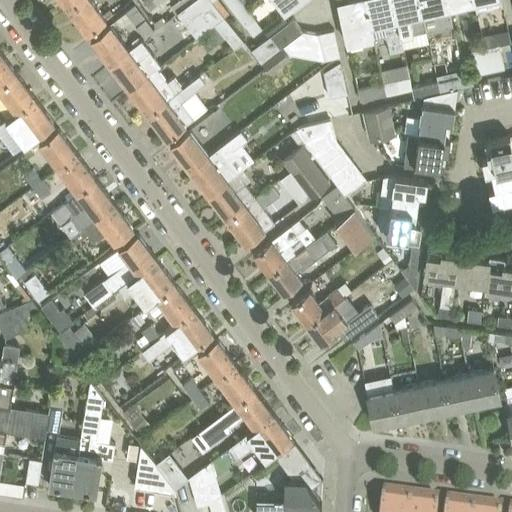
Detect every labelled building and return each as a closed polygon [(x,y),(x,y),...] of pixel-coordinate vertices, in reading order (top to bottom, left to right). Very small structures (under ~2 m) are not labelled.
[(106,18),(92,0),(77,0),(68,7),(87,33),(106,18)] [(179,9),(171,15),(177,23),(173,26),(186,44),(216,22),(216,23),(225,16),(212,0),(192,0),(180,10),(179,9)] [(176,0),(174,2),(179,9),(180,10),(192,0),(176,0)] [(242,0),(225,0),(237,14),(247,6),(242,0)] [(276,0),(285,10),(298,0),(276,0)] [(337,0),(342,19),(348,44),(374,38),(371,24),(370,24),(364,0),(337,0)] [(364,0),(370,24),(371,24),(374,38),(385,35),(389,52),(404,49),(400,34),(397,18),(392,0),(364,0)] [(392,0),(397,18),(400,34),(426,28),(425,24),(419,0),(392,0)] [(447,0),(419,0),(425,24),(437,22),(438,26),(452,23),(448,6),(447,0)] [(501,0),(474,0),(473,1),(475,9),(488,6),(489,8),(503,5),(501,0)] [(154,29),(134,3),(117,17),(121,23),(129,17),(145,37),(154,29)] [(247,6),(237,14),(245,25),(255,17),(247,6)] [(243,40),(225,16),(216,23),(234,47),(243,40)] [(282,46),(283,45),(303,30),(294,17),(251,49),(261,62),(262,61),(261,61),(282,46)] [(91,38),(110,63),(129,48),(110,23),(91,38)] [(318,33),(323,57),(324,60),(340,56),(334,29),(318,33)] [(318,33),(303,30),(283,45),(289,52),(323,57),(318,33)] [(471,50),(471,54),(473,61),(502,55),(499,44),(471,50)] [(282,46),(261,61),(262,61),(270,72),(290,57),(282,46)] [(158,67),(156,65),(147,72),(129,48),(110,63),(129,88),(158,67)] [(0,84),(17,72),(0,50),(0,84)] [(505,67),(502,55),(473,61),(476,73),(505,67)] [(340,59),(327,62),(334,94),(339,114),(352,111),(347,91),(340,59)] [(450,60),(434,64),(437,79),(437,78),(440,91),(457,87),(462,86),(458,69),(452,70),(450,60)] [(129,88),(148,113),(183,87),(173,74),(167,79),(158,67),(129,88)] [(0,89),(15,110),(3,119),(4,121),(35,97),(17,72),(0,84),(0,89)] [(201,74),(183,87),(148,113),(167,138),(183,126),(194,117),(181,99),(205,80),(201,74)] [(397,77),(383,80),(386,93),(400,89),(397,77)] [(424,82),(426,94),(426,95),(440,91),(437,78),(437,79),(424,82)] [(356,87),(359,99),(386,93),(383,80),(356,87)] [(295,87),(286,93),(294,104),(305,119),(333,112),(332,106),(312,111),(295,87)] [(425,103),(423,102),(419,132),(444,137),(447,121),(453,122),(457,87),(440,91),(426,95),(425,103)] [(35,97),(4,121),(24,146),(55,122),(35,97)] [(364,110),(367,122),(391,116),(389,104),(364,110)] [(394,128),(391,116),(367,122),(370,134),(394,128)] [(295,128),(296,130),(305,141),(331,130),(332,129),(329,118),(308,123),(301,125),(295,128)] [(39,141),(58,166),(77,152),(58,127),(39,141)] [(190,168),(209,153),(190,128),(170,143),(190,168)] [(290,169),(311,154),(313,153),(305,141),(296,130),(293,131),(291,133),(295,139),(299,144),(281,157),(290,169)] [(335,140),(331,130),(305,141),(313,153),(315,155),(335,140)] [(451,138),(444,137),(419,132),(414,165),(440,169),(442,152),(449,153),(451,138)] [(485,173),(492,172),(511,167),(511,143),(510,135),(485,140),(488,157),(482,159),(485,173)] [(315,155),(322,165),(343,150),(335,140),(315,155)] [(237,172),(217,146),(209,153),(190,168),(208,193),(237,172)] [(350,159),(343,150),(322,165),(329,175),(350,159)] [(96,178),(77,152),(58,166),(77,192),(96,178)] [(330,181),(311,154),(290,169),(279,176),(298,202),(309,194),(310,195),(330,181)] [(329,175),(332,179),(333,179),(337,184),(357,169),(350,159),(329,175)] [(33,166),(23,174),(32,186),(42,179),(33,166)] [(511,199),(511,167),(492,172),(495,188),(489,189),(492,204),(511,199)] [(365,179),(357,169),(337,184),(345,195),(365,179)] [(227,218),(255,196),(237,172),(208,193),(227,218)] [(395,175),(391,206),(417,210),(419,193),(426,194),(428,179),(395,175)] [(56,245),(70,235),(71,236),(115,202),(96,178),(77,192),(65,201),(71,210),(77,212),(87,204),(91,209),(74,222),(69,216),(60,223),(61,225),(49,234),(56,245)] [(42,179),(32,186),(41,199),(51,191),(42,179)] [(355,208),(345,195),(337,184),(321,195),(340,219),(340,220),(355,208)] [(262,231),(275,221),(255,196),(227,218),(246,243),(262,231)] [(88,232),(94,241),(107,231),(115,242),(134,227),(115,202),(71,236),(75,242),(88,232)] [(376,225),(380,228),(388,229),(387,238),(399,239),(419,242),(421,227),(415,226),(417,210),(391,206),(379,204),(376,225)] [(354,247),(373,232),(355,208),(340,220),(340,219),(335,223),(354,247)] [(297,233),(290,225),(253,253),(269,273),(287,259),(327,230),(326,228),(315,237),(308,228),(300,230),(297,233)] [(284,293),(302,279),(295,270),(300,266),(302,269),(336,242),(327,230),(287,259),(269,273),(284,293)] [(99,300),(118,286),(157,257),(138,232),(119,246),(128,259),(102,279),(105,283),(93,292),(99,300)] [(439,304),(451,305),(455,280),(459,254),(458,254),(442,252),(443,245),(428,243),(424,275),(442,278),(439,304)] [(410,245),(406,275),(415,286),(417,286),(422,247),(410,245)] [(384,246),(376,251),(385,263),(392,257),(384,246)] [(490,258),(489,258),(473,256),(474,249),(459,247),(458,254),(459,254),(455,280),(486,284),(490,258)] [(5,260),(16,273),(25,265),(14,252),(5,260)] [(490,258),(486,284),(485,288),(511,291),(511,265),(504,264),(505,258),(490,256),(489,258),(490,258)] [(146,305),(157,297),(176,283),(157,257),(118,286),(125,296),(134,289),(146,305)] [(49,291),(35,271),(24,280),(38,299),(49,291)] [(52,298),(45,303),(51,311),(86,285),(80,276),(52,297),(52,298)] [(21,300),(0,309),(0,325),(24,316),(23,315),(38,308),(34,300),(20,282),(15,284),(24,296),(20,298),(21,300)] [(176,283),(157,297),(176,321),(194,307),(176,283)] [(309,289),(291,303),(307,323),(334,303),(345,295),(338,286),(318,301),(309,289)] [(334,303),(307,323),(322,343),(340,330),(346,338),(378,314),(369,302),(357,311),(345,295),(334,303)] [(411,298),(399,307),(404,314),(416,305),(411,298)] [(57,331),(68,323),(73,319),(63,305),(49,316),(59,329),(57,331)] [(469,319),(479,320),(481,307),(472,306),(469,319)] [(143,347),(141,349),(149,359),(173,340),(174,342),(184,354),(184,355),(213,333),(194,307),(176,321),(159,335),(150,342),(143,347)] [(404,314),(399,307),(383,319),(386,322),(392,318),(394,322),(396,328),(400,326),(402,341),(409,340),(404,314)] [(496,322),(511,325),(511,319),(511,316),(497,313),(496,322)] [(0,325),(0,326),(5,337),(29,325),(24,316),(0,325)] [(83,321),(73,329),(68,323),(57,331),(55,332),(75,359),(98,342),(83,321)] [(380,321),(369,329),(353,340),(358,348),(374,337),(383,335),(380,321)] [(144,334),(150,342),(159,334),(149,322),(140,329),(144,334)] [(460,335),(461,327),(434,323),(434,332),(460,335)] [(473,346),(475,329),(461,327),(460,335),(462,345),(473,346)] [(144,334),(137,340),(143,347),(150,342),(144,334)] [(198,351),(217,376),(236,362),(217,337),(198,351)] [(2,358),(0,357),(0,380),(13,383),(19,345),(4,343),(2,358)] [(217,376),(236,401),(255,387),(236,362),(217,376)] [(501,397),(494,367),(469,372),(475,403),(501,397)] [(475,403),(469,372),(444,377),(450,408),(475,403)] [(191,376),(181,384),(190,396),(201,388),(191,376)] [(450,408),(444,377),(418,382),(425,413),(450,408)] [(0,416),(47,424),(49,411),(9,405),(13,383),(0,380),(0,416)] [(425,413),(418,382),(393,388),(399,418),(425,413)] [(245,414),(255,427),(274,413),(255,387),(236,401),(211,421),(216,428),(226,421),(229,426),(245,414)] [(200,408),(210,400),(201,388),(190,396),(200,408)] [(374,424),(399,418),(393,388),(368,393),(374,424)] [(50,403),(49,411),(47,424),(47,427),(60,429),(63,405),(62,405),(63,395),(52,393),(50,403)] [(130,420),(140,432),(151,423),(140,412),(142,410),(134,400),(122,411),(131,420),(130,420)] [(274,413),(255,427),(230,446),(238,457),(263,438),(274,452),(293,438),(274,413)] [(0,451),(3,452),(5,430),(45,436),(47,427),(47,424),(0,416),(0,451)] [(52,464),(49,484),(73,487),(78,452),(79,452),(81,438),(57,435),(55,447),(54,447),(52,464)] [(135,482),(175,487),(138,439),(135,482)] [(92,440),(89,454),(79,452),(78,452),(73,487),(96,491),(99,471),(101,455),(103,441),(92,440)] [(284,477),(284,498),(259,497),(258,511),(318,511),(320,498),(319,497),(320,479),(319,480),(307,464),(309,462),(295,442),(296,442),(295,441),(276,455),(294,477),(284,477)] [(175,487),(188,477),(187,475),(170,452),(156,462),(175,487)] [(26,480),(38,482),(42,458),(29,456),(26,480)] [(188,478),(189,477),(197,505),(209,501),(201,471),(187,475),(188,477),(188,478)] [(0,491),(21,492),(21,481),(1,480),(0,491)] [(409,511),(411,497),(384,493),(381,511),(409,511)] [(437,511),(439,501),(411,497),(409,511),(437,511)] [(447,502),(445,511),(473,511),(475,505),(447,502)]
